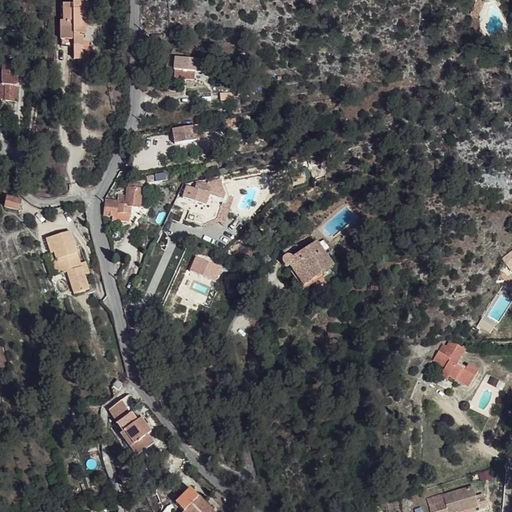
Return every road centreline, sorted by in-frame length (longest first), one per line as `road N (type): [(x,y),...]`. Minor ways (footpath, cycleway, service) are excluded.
road 1 (residential): [(91,196),(106,181),(131,122),(134,0)]
road 2 (residential): [(134,384),(91,196)]
road 3 (residential): [(253,511),(191,457),(134,384)]
road 4 (unclassified): [(134,384),(110,404),(104,423),(128,511)]
road 5 (unclassified): [(91,196),(33,201),(22,193),(14,149),(0,154)]
